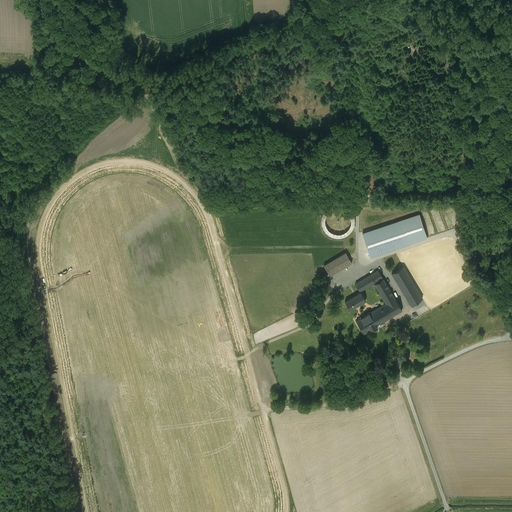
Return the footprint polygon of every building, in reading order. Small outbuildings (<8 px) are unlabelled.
[(377,190),(377,167),(369,167),(369,190),(377,190)] [(357,222),(350,207),(342,211),(347,222),(346,222),(349,227),(352,225),(352,224),(357,222)] [(428,238),(420,213),(362,232),(370,258),(428,238)] [(330,276),(352,263),(346,251),(323,265),(330,276)] [(402,265),(390,272),(409,305),(421,297),(402,265)] [(378,269),(339,292),(350,311),(366,302),(359,291),(374,282),(387,303),(358,319),(365,331),(402,310),(378,269)] [(300,310),(295,313),(302,325),(308,322),(300,310)]
